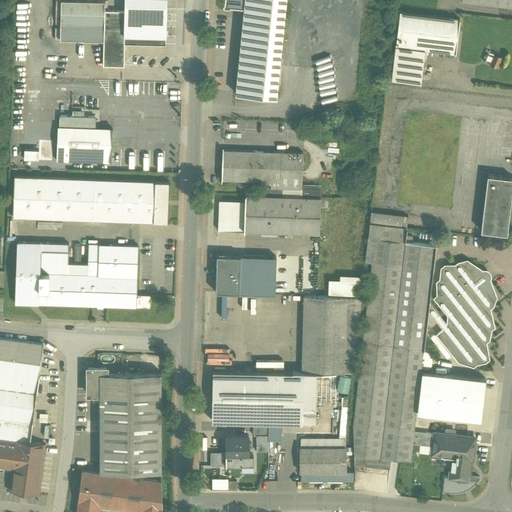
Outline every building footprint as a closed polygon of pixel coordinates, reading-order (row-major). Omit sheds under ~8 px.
[(105,1),(72,0),(61,0),(60,24),(104,25),(105,11),(105,1)] [(166,0),(125,0),(125,11),(124,44),(165,45),(166,35),(169,35),(169,30),(166,30),(166,0)] [(245,0),(245,8),(236,94),(276,98),(285,0),(245,0)] [(125,11),(105,11),(104,25),(104,41),(103,65),(124,66),(124,44),(125,11)] [(460,19),(400,11),(396,46),(424,50),(456,54),(460,19)] [(104,25),(60,24),(60,39),(104,41),(104,25)] [(424,50),(396,46),(392,80),(421,83),(424,50)] [(95,117),(60,116),(60,127),(58,127),(57,161),(110,163),(111,163),(111,155),(111,154),(112,130),(112,129),(95,128),(96,117),(95,117)] [(39,150),(24,150),(24,159),(39,160),(39,150)] [(303,152),(223,150),(222,180),(262,181),(262,195),(282,196),(282,188),(302,189),(303,152)] [(511,191),(511,177),(488,175),(481,231),(507,234),(511,191)] [(155,181),(14,176),(13,217),(154,222),(155,181)] [(169,182),(155,181),(154,222),(168,223),(169,182)] [(262,195),(246,195),(245,201),(244,231),(320,234),(321,197),(262,195)] [(245,201),(219,200),(218,230),(244,231),(245,201)] [(408,216),(371,212),(368,237),(405,241),(407,229),(408,216)] [(405,241),(368,237),(365,261),(372,262),(433,269),(436,245),(405,241)] [(138,246),(89,245),(88,264),(78,264),(78,275),(71,274),(40,273),(41,243),(17,242),(15,303),(136,307),(150,307),(150,295),(137,294),(138,246)] [(276,257),(216,254),(215,292),(274,294),(276,257)] [(433,269),(372,262),(353,424),(414,431),(414,430),(423,351),(424,351),(429,309),(429,303),(433,269)] [(458,268),(451,273),(449,270),(446,269),(444,283),(441,283),(441,286),(441,287),(445,292),(439,297),(444,302),(441,302),(440,305),(449,315),(447,326),(429,303),(429,309),(444,328),(437,334),(458,360),(465,355),(468,359),(471,359),(472,356),(482,358),(482,357),(485,358),(486,355),(481,349),(482,338),(485,338),(487,324),(490,325),(490,322),(480,309),(486,304),(489,304),(490,290),(491,290),(491,289),(483,280),(485,279),(482,275),(480,276),(473,267),(472,267),(458,265),(458,268)] [(346,297),(305,295),(303,372),(344,372),(346,297)] [(344,372),(353,372),(361,298),(346,297),(344,372)] [(43,343),(0,337),(0,357),(41,363),(43,343)] [(208,363),(231,363),(231,352),(208,352),(208,363)] [(41,363),(0,357),(0,437),(30,441),(41,363)] [(107,368),(88,368),(88,394),(100,394),(100,373),(107,373),(107,368)] [(316,372),(213,370),(212,421),(223,421),(315,423),(316,372)] [(424,371),(420,413),(481,420),(486,378),(424,371)] [(107,373),(100,373),(100,394),(100,472),(161,471),(161,373),(141,373),(137,373),(107,373)] [(350,392),(352,376),(340,375),(339,391),(350,392)] [(269,423),(253,423),(253,435),(269,435),(269,423)] [(353,424),(354,452),(354,463),(390,467),(391,458),(410,461),(412,444),(414,431),(353,424)] [(460,436),(453,435),(454,430),(446,429),(446,434),(429,432),(428,440),(433,441),(433,446),(432,455),(433,453),(440,454),(440,456),(457,458),(455,471),(451,470),(450,477),(468,479),(470,459),(472,459),(473,456),(468,455),(468,451),(471,451),(472,445),(469,444),(470,438),(460,437),(460,436)] [(429,432),(414,430),(414,431),(412,444),(433,446),(433,441),(428,440),(429,432)] [(249,436),(226,436),(226,452),(226,456),(241,456),(249,456),(249,436)] [(30,441),(0,437),(0,467),(12,469),(9,491),(39,495),(46,444),(30,441)] [(345,439),(301,439),(301,481),(353,481),(353,472),(345,472),(345,439)] [(226,452),(211,452),(211,465),(226,465),(226,456),(226,452)] [(241,456),(226,456),(226,465),(241,465),(241,456)] [(162,511),(161,481),(82,470),(78,501),(79,501),(77,511),(98,511),(100,504),(141,509),(140,511),(162,511)] [(229,489),(229,478),(213,478),(213,488),(229,489)]
